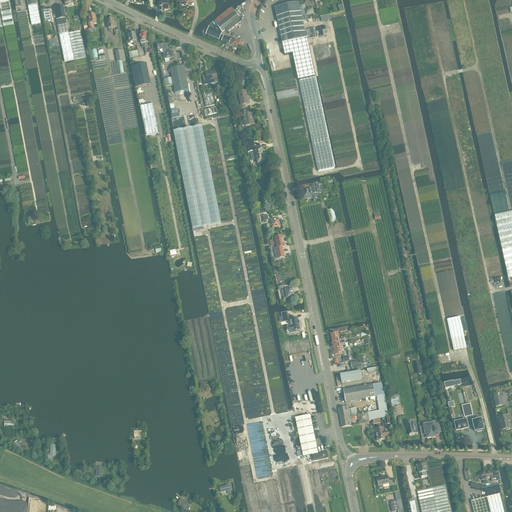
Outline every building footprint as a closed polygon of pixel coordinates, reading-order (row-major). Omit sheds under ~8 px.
[(26,0),(32,25),(41,24),(37,4),(36,5),(35,0),(26,0)] [(159,1),(159,5),(160,5),(160,9),(161,9),(161,10),(163,9),(164,9),(164,7),(169,7),(168,0),(164,0),(160,0),(160,1),(159,1)] [(283,6),(275,8),(285,56),(292,54),(295,67),(298,80),(299,80),(315,77),(307,38),(306,38),(302,16),(301,11),(300,6),(299,3),(288,5),(283,6)] [(55,8),(57,20),(58,26),(66,24),(63,6),(55,8)] [(231,8),(214,21),(222,32),(225,30),(227,31),(241,20),(233,10),(231,8)] [(86,26),(84,27),(84,30),(86,37),(87,37),(94,36),(92,26),(93,26),(93,25),(93,23),(96,23),(95,15),(89,16),(89,20),(88,20),(89,27),(90,27),(90,29),(88,30),(87,26),(86,26)] [(107,21),(109,29),(117,28),(116,27),(116,24),(114,24),(113,20),(107,21)] [(74,60),(69,34),(67,25),(57,26),(64,62),(74,60)] [(206,34),(218,40),(222,33),(209,27),(206,34)] [(140,38),(141,44),(148,43),(148,40),(146,31),(139,33),(140,38)] [(128,35),(129,39),(128,39),(129,42),(130,43),(133,42),(134,45),(134,46),(136,46),(136,45),(137,45),(136,42),(135,34),(128,35)] [(222,42),(229,45),(231,39),(224,36),(222,42)] [(243,43),(233,39),(231,45),(240,49),(243,43)] [(165,59),(165,62),(169,62),(169,58),(172,58),(171,47),(167,48),(167,44),(157,45),(158,51),(163,50),(164,59),(165,59)] [(118,62),(122,61),(126,61),(124,51),(116,53),(118,62)] [(132,67),(133,74),(136,88),(151,85),(146,64),(132,67)] [(180,92),(187,91),(188,90),(183,66),(170,69),(175,93),(180,92)] [(206,75),(203,76),(204,85),(218,82),(216,72),(206,74),(206,75)] [(301,80),(299,81),(318,172),(334,168),(315,77),(314,78),(301,80)] [(164,80),(165,87),(173,85),(171,78),(164,80)] [(238,93),(241,105),(238,106),(239,109),(245,108),(245,105),(246,105),(249,104),(246,91),(238,93)] [(203,95),(205,107),(215,105),(212,93),(203,95)] [(73,98),(74,103),(92,100),(91,94),(73,98)] [(140,106),(146,136),(158,134),(153,104),(140,106)] [(246,115),(246,111),(240,112),(241,116),(243,116),(245,126),(254,124),(252,114),(246,115)] [(203,227),(205,226),(221,223),(202,126),(186,129),(183,129),(173,131),(193,229),(203,227)] [(253,141),(245,142),(247,153),(250,152),(252,161),(256,160),(257,164),(258,164),(258,166),(263,165),(262,163),(264,162),(263,157),(264,156),(264,154),(262,154),(261,148),(254,150),(253,146),(254,146),(253,141)] [(312,191),(310,191),(309,188),(307,189),(306,185),(301,186),(304,198),(311,196),(311,195),(318,194),(316,185),(311,186),(312,191)] [(328,211),(330,223),(336,222),(333,210),(328,211)] [(511,211),(494,216),(506,272),(511,270),(511,211)] [(267,225),(267,228),(270,228),(270,227),(272,226),(272,229),(281,227),(279,220),(271,221),(272,225),(270,225),(267,225)] [(283,242),(270,244),(270,246),(274,246),(273,245),(276,244),(277,248),(276,249),(278,259),(284,257),(282,248),(284,247),(285,246),(285,245),(285,244),(284,243),(283,242)] [(281,291),(283,299),(293,297),(292,289),(281,291)] [(282,318),(280,318),(280,319),(281,322),(288,321),(290,321),(291,327),(289,328),(290,334),(296,332),(296,331),(300,330),(299,327),(300,327),(299,322),(298,322),(297,319),(293,320),(292,316),(288,317),(287,312),(281,313),(282,318)] [(453,351),(466,349),(459,317),(447,320),(453,351)] [(344,343),(332,346),(334,351),(341,350),(346,348),(344,343)] [(361,361),(350,363),(352,369),(357,368),(362,367),(361,361)] [(419,363),(414,364),(416,375),(421,374),(421,372),(423,371),(422,366),(420,367),(419,363)] [(340,375),(342,382),(362,379),(360,371),(340,375)] [(449,382),(444,383),(445,388),(461,385),(460,380),(453,382),(453,383),(449,384),(449,382)] [(373,385),(343,391),(345,403),(375,397),(376,397),(384,396),(381,384),(373,385)] [(496,397),(493,398),(495,407),(502,406),(500,396),(499,393),(495,394),(496,397)] [(338,409),(342,428),(351,426),(350,421),(350,418),(351,417),(357,416),(356,408),(348,409),(348,407),(338,409)] [(277,417),(266,420),(275,463),(303,457),(312,455),(313,462),(319,461),(328,459),(327,452),(318,454),(310,416),(295,419),(294,411),(293,411),(283,413),(282,413),(277,414),(276,414),(277,417)] [(375,411),(357,414),(359,424),(369,422),(368,420),(377,419),(375,411)] [(499,417),(502,430),(510,428),(506,415),(499,417)] [(473,421),(472,421),(472,422),(473,422),(475,431),(475,432),(475,431),(477,431),(477,432),(482,431),(481,430),(483,430),(484,430),(483,429),(481,420),(481,419),(473,421)] [(455,423),(454,423),(455,423),(456,431),(457,431),(461,430),(464,430),(463,429),(467,429),(468,429),(468,428),(466,421),(466,420),(462,421),(462,420),(458,421),(458,422),(455,423)] [(415,422),(407,424),(409,436),(415,435),(415,434),(418,433),(415,422)] [(434,424),(429,425),(432,438),(436,437),(436,436),(438,435),(437,430),(440,430),(439,424),(436,424),(434,424)] [(423,427),(420,427),(421,433),(424,433),(425,438),(427,438),(427,439),(432,438),(429,425),(425,425),(425,426),(423,426),(423,427)] [(384,430),(383,429),(375,430),(377,441),(378,441),(379,442),(381,442),(382,441),(385,440),(385,439),(389,438),(388,431),(386,431),(386,430),(384,430)] [(17,441),(13,443),(16,447),(18,451),(20,449),(20,450),(22,449),(21,448),(22,448),(17,441)] [(425,464),(417,466),(419,474),(421,473),(422,476),(427,475),(426,472),(427,472),(425,464)] [(498,481),(497,474),(492,475),(491,472),(481,474),(482,481),(494,479),(495,482),(498,481)] [(378,486),(379,488),(380,489),(382,488),(383,487),(382,485),(389,484),(390,486),(393,486),(391,479),(388,479),(388,477),(377,479),(378,486)] [(450,511),(445,485),(417,491),(418,494),(421,511),(450,511)] [(391,511),(393,511),(398,511),(403,511),(400,492),(395,493),(396,501),(390,502),(391,511)] [(473,511),(503,511),(499,494),(471,501),(473,511)]
